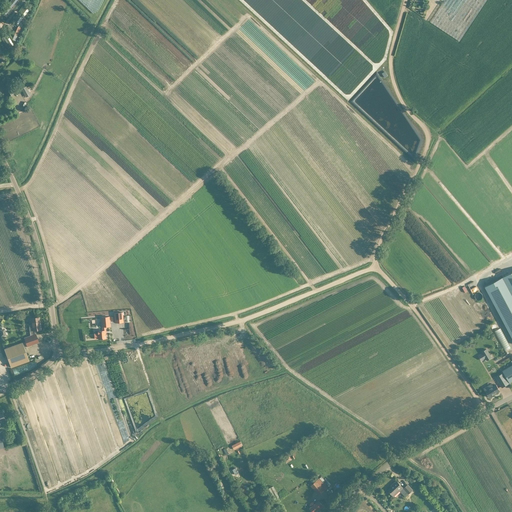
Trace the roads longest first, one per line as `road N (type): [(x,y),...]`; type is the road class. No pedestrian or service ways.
road 1 (track): [(118,347),(264,313),(371,269),(428,138),(394,80),(407,0)]
road 2 (unclassified): [(333,511),(402,455),(511,396)]
road 3 (unclassified): [(57,353),(41,251),(0,150)]
road 4 (track): [(486,410),(409,303),(372,267)]
